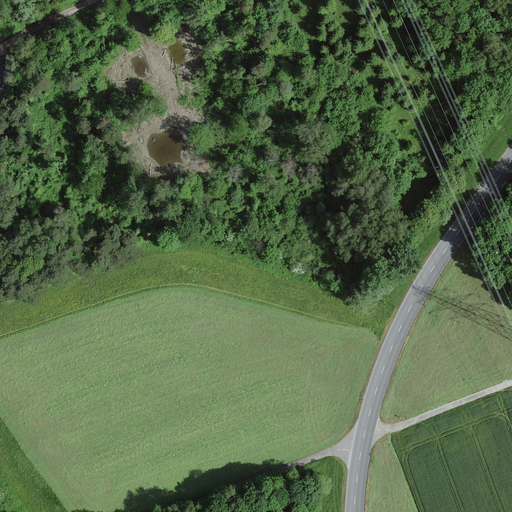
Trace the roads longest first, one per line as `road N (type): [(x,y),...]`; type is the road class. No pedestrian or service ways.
road 1 (tertiary): [(511,160),(417,294),(365,430)]
road 2 (unclassified): [(365,430),(397,427),(511,383)]
